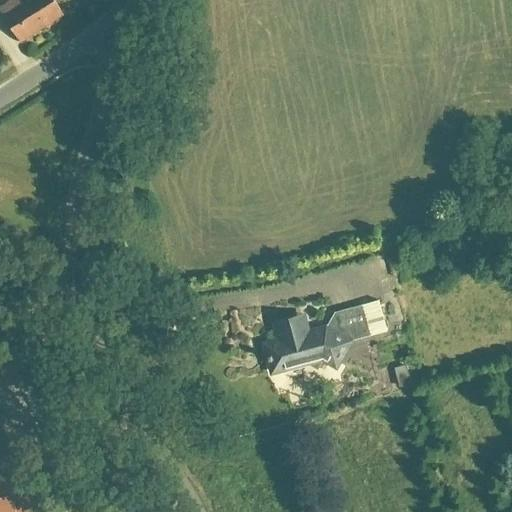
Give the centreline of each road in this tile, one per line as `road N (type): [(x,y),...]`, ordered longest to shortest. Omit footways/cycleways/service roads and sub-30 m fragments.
road 1 (residential): [(200,511),(97,342),(80,297),(80,184),(117,19)]
road 2 (unknown): [(89,320),(373,271)]
road 3 (unknown): [(75,252),(33,323),(28,371),(50,480),(67,511)]
road 4 (residential): [(0,96),(117,19)]
